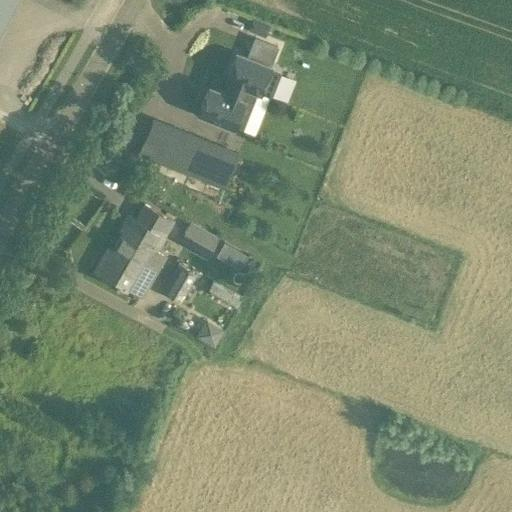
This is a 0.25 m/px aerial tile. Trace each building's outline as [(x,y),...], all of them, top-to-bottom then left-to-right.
[(0,0),(0,27),(14,0),(0,0)] [(248,29),(264,34),(269,21),(252,16),(248,29)] [(277,70),(265,66),(266,63),(232,50),(221,77),(224,78),(220,87),(210,83),(199,111),(240,127),(251,99),(254,90),(267,95),(277,70)] [(151,118),(138,152),(226,187),(239,153),(222,147),(222,146),(151,118)] [(166,255),(155,248),(172,218),(144,201),(134,217),(130,215),(112,247),(127,257),(132,249),(143,256),(142,258),(159,268),(166,255)] [(178,243),(206,259),(219,237),(190,220),(178,243)] [(216,254),(237,266),(245,252),(224,240),(216,254)] [(93,269),(125,288),(126,287),(142,297),(159,268),(142,258),(143,256),(132,249),(127,257),(112,247),(107,255),(102,253),(93,269)] [(162,290),(179,300),(195,272),(178,263),(162,290)] [(240,294),(213,279),(207,290),(233,306),(240,294)] [(207,319),(196,336),(214,346),(224,329),(207,319)]
